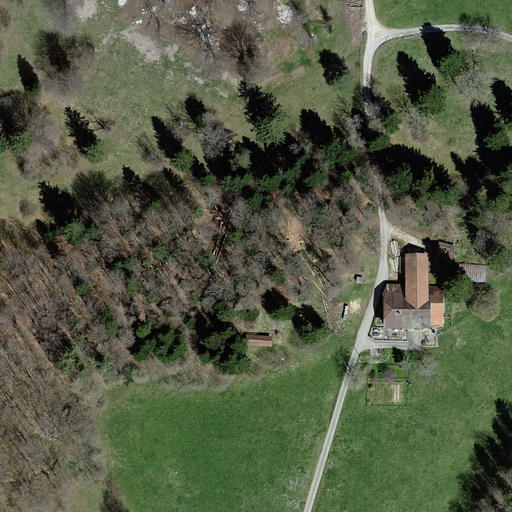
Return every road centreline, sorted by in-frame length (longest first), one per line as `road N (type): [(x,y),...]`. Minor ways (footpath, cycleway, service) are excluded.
road 1 (unclassified): [(311,511),(384,260),(364,70),(371,40)]
road 2 (unclassified): [(511,39),(431,28),(371,40)]
